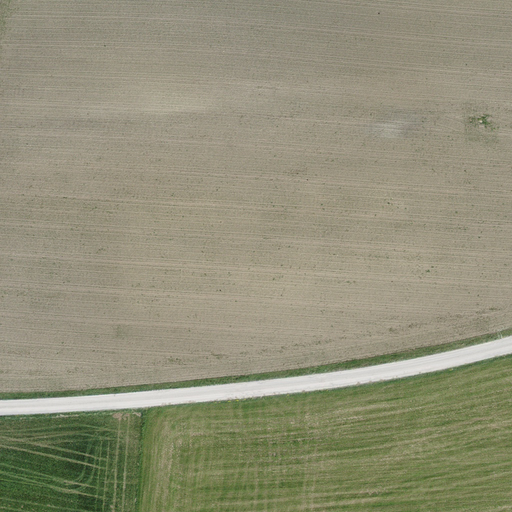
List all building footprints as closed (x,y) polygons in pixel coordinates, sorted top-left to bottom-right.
[(402,234),(364,235),(365,270),(403,269),(402,234)] [(468,273),(468,239),(429,240),(430,274),(468,273)] [(349,241),(312,242),(312,276),(350,275),(349,241)] [(247,278),(285,280),(286,246),(248,245),(247,278)] [(231,283),(231,247),(156,248),(157,284),(231,283)] [(118,259),(79,260),(80,294),(119,293),(118,259)] [(32,262),(33,297),(64,297),(63,261),(32,262)]
